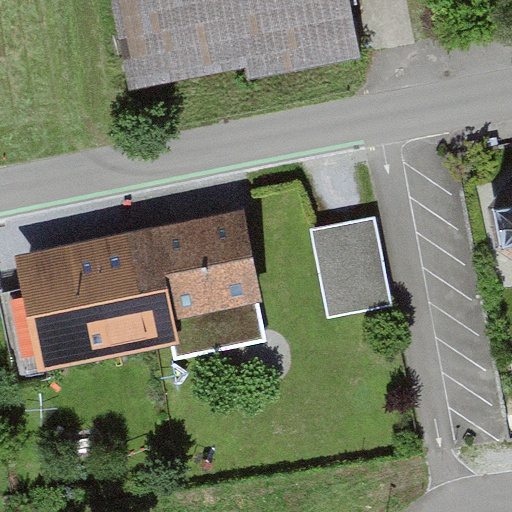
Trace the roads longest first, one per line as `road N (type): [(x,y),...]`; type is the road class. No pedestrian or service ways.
road 1 (residential): [(454,506),(382,119)]
road 2 (residential): [(382,119),(0,196)]
road 3 (residential): [(511,94),(382,119)]
